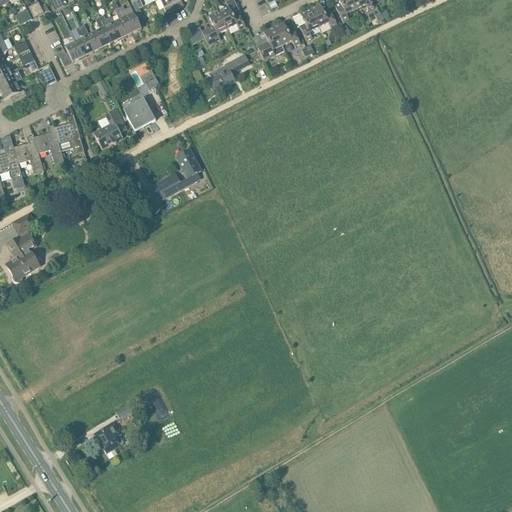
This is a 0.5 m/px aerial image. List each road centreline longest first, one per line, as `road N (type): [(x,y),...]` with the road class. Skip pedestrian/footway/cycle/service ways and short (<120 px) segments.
road 1 (residential): [(0,226),(147,144),(444,0)]
road 2 (track): [(206,511),(511,327)]
road 3 (residential): [(61,83),(193,21),(200,0)]
road 4 (primary): [(68,511),(0,403)]
